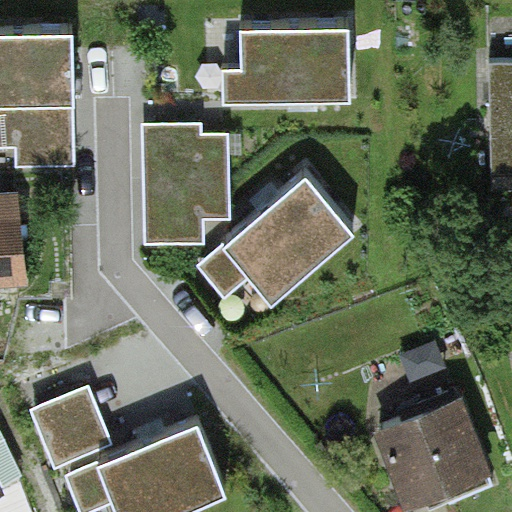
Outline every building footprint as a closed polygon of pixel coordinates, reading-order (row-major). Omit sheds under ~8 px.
[(349,17),(242,21),(243,59),(222,60),(223,97),(352,91),(349,17)] [(73,26),(0,27),(0,142),(17,142),(17,160),(76,159),(73,26)] [(511,63),(490,64),(496,182),(511,180),(511,63)] [(196,122),(155,123),(157,181),(229,179),(227,131),(197,132),(196,122)] [(353,225),(305,170),(225,240),(272,295),(353,225)] [(229,213),(229,179),(157,181),(159,239),(200,238),(200,214),(229,213)] [(0,271),(25,270),(18,189),(0,191),(0,271)] [(109,439),(87,387),(36,408),(58,460),(109,439)] [(492,482),(456,389),(379,419),(409,494),(445,480),(452,498),(492,482)] [(156,511),(227,483),(198,415),(98,456),(121,511),(156,511)] [(0,511),(34,511),(0,431),(0,511)]
